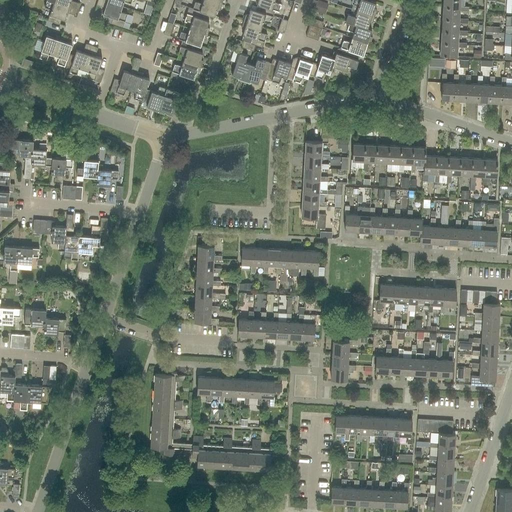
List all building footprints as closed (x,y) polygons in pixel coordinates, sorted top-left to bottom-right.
[(80,3),(74,1),(72,7),(49,0),(47,0),(45,7),(52,9),(48,20),(60,24),(62,18),(65,19),(68,12),(76,15),(80,3)] [(121,11),(123,6),(105,0),(103,6),(105,7),(103,14),(113,17),(111,23),(123,27),(128,13),(121,11)] [(222,4),(210,0),(203,0),(203,3),(196,1),(193,8),(201,11),(215,16),(217,9),(220,10),(222,4)] [(275,0),(258,0),(257,4),(263,6),(261,12),(273,16),(275,10),(279,11),(282,4),(275,1),(275,0)] [(357,11),(375,17),(377,11),(374,10),(376,3),(367,0),(352,0),(352,3),(359,5),(357,11)] [(315,10),(324,13),(327,4),(318,1),(315,10)] [(443,7),(442,18),(459,20),(459,19),(460,11),(468,12),(469,7),(460,6),(460,8),(443,7)] [(192,23),(190,28),(208,34),(210,28),(207,27),(209,20),(199,17),(201,11),(193,8),(189,7),(185,21),(192,23)] [(246,14),(244,20),(262,26),(264,21),(271,23),(273,16),(261,12),(251,8),(249,15),(246,14)] [(373,23),(375,17),(357,11),(355,16),(348,13),(346,21),(350,22),(368,28),(370,22),(373,23)] [(309,30),(321,34),(324,22),(308,17),(306,23),(310,25),(309,30)] [(442,18),(442,30),(459,31),(459,30),(459,23),(468,24),(468,19),(459,19),(459,20),(442,18)] [(288,21),(282,19),(278,31),(284,33),(288,21)] [(260,31),(262,26),(244,20),(242,26),(245,27),(243,34),(244,35),(242,40),(244,41),(251,43),(252,44),(256,45),(263,47),(267,34),(260,31)] [(174,24),(168,22),(164,34),(170,36),(174,24)] [(354,32),(353,37),(371,43),(373,37),(370,36),(372,29),(368,28),(350,22),(347,30),(354,32)] [(208,34),(190,28),(188,33),(181,31),(179,39),(183,40),(195,44),(201,46),(203,39),(206,40),(208,34)] [(321,34),(309,30),(307,36),(319,40),(321,34)] [(442,30),(441,42),(458,43),(458,42),(458,35),(467,36),(467,31),(459,30),(459,31),(442,30)] [(55,55),(60,37),(54,35),(54,38),(47,35),(39,57),(47,60),(49,53),(55,55)] [(60,37),(55,55),(60,57),(57,63),(71,68),(75,56),(69,54),(72,44),(66,42),(67,39),(60,37)] [(371,43),(353,37),(351,42),(344,40),(341,48),(348,50),(361,54),(360,54),(363,55),(366,48),(369,49),(371,43)] [(185,56),(183,61),(202,67),(204,61),(201,60),(203,53),(193,50),(195,44),(183,40),(178,54),(185,56)] [(251,43),(244,41),(242,47),(254,51),(256,45),(252,44),(251,43)] [(458,43),(441,42),(440,55),(457,56),(458,47),(466,48),(466,43),(458,42),(458,43)] [(71,68),(70,72),(77,74),(79,67),(85,69),(90,51),(96,53),(98,47),(86,43),(84,52),(77,50),(75,56),(71,68)] [(348,50),(341,48),(338,49),(337,52),(334,51),(332,57),(332,58),(335,58),(332,66),(333,66),(347,70),(349,65),(356,67),(360,54),(361,54),(348,50)] [(96,56),(96,53),(90,51),(85,69),(90,71),(87,78),(101,82),(105,70),(99,68),(102,58),(96,56)] [(332,58),(332,57),(329,56),(330,54),(323,51),(319,64),(313,62),(309,74),(323,79),(325,72),(330,74),(333,66),(332,66),(335,58),(332,58)] [(164,54),(158,52),(154,64),(160,66),(164,54)] [(244,82),(250,64),(245,62),(248,55),(240,53),(233,75),(239,77),(238,80),(244,82)] [(291,66),(287,78),(301,83),(303,76),(308,77),(309,74),(313,62),(307,60),(308,58),(301,55),(300,58),(298,58),(293,59),(292,63),(291,66)] [(291,66),(292,63),(286,61),(287,58),(280,56),(279,60),(273,59),(272,63),(271,63),(266,79),(280,83),(282,76),(287,78),(291,66)] [(127,88),(132,90),(138,72),(141,60),(136,58),(131,73),(124,70),(121,80),(115,79),(111,91),(124,95),(127,88)] [(266,79),(271,63),(258,58),(256,65),(250,64),(244,82),(250,84),(251,81),(258,83),(260,78),(265,80),(266,79)] [(456,60),(446,60),(446,68),(456,68),(456,60)] [(200,73),(202,67),(183,61),(182,66),(175,64),(172,71),(185,75),(195,79),(197,72),(200,73)] [(185,75),(172,71),(170,77),(183,81),(185,75)] [(135,98),(142,101),(146,89),(150,79),(143,77),(144,74),(138,72),(132,90),(137,92),(135,98)] [(455,82),(453,82),(446,82),(447,74),(442,74),(441,83),(442,83),(441,99),(454,100),(455,82)] [(455,82),(454,100),(466,101),(467,83),(465,83),(458,83),(459,75),(454,74),(453,82),(455,82)] [(467,83),(466,101),(478,102),(479,84),(477,84),(470,83),(470,75),(466,75),(465,83),(467,83)] [(478,102),(490,102),(491,85),(489,85),(482,84),(482,76),(478,76),(477,84),(479,84),(478,102)] [(503,86),(501,86),(494,85),(494,77),(490,77),(489,85),(491,85),(490,102),(502,103),(503,86)] [(511,103),(511,86),(506,86),(507,78),(502,77),(501,86),(503,86),(502,103),(511,103)] [(157,93),(146,89),(142,101),(148,103),(147,106),(154,108),(153,111),(159,113),(167,88),(160,86),(157,93)] [(167,88),(159,113),(165,115),(166,112),(173,115),(178,99),(172,98),(175,91),(167,88)] [(34,148),(34,145),(34,141),(13,139),(13,147),(20,148),(19,155),(33,156),(34,148)] [(349,140),(338,139),(337,148),(348,149),(349,140)] [(321,154),(321,155),(329,156),(329,151),(322,151),(322,141),(306,141),(305,153),(321,154)] [(356,160),(363,161),(365,161),(366,144),(353,143),(352,160),(351,159),(350,169),(355,169),(356,160)] [(377,161),(378,145),(366,144),(365,161),(363,161),(362,170),(367,170),(367,161),(375,161),(377,161)] [(32,164),(52,166),(53,166),(53,157),(47,157),(47,149),(38,149),(39,145),(34,145),(34,148),(33,156),(32,162),(33,163),(32,164)] [(380,162),(387,162),(389,162),(390,145),(378,145),(377,161),(375,161),(374,170),(379,170),(380,162)] [(401,163),(402,146),(390,145),(389,162),(387,162),(387,171),(392,171),(392,162),(400,163),(401,163)] [(414,146),(402,146),(401,163),(400,163),(399,171),(404,172),(404,163),(411,163),(413,163),(414,146)] [(413,163),(411,163),(410,172),(415,172),(415,163),(424,164),(425,155),(426,147),(414,146),(413,163)] [(320,167),(320,168),(329,169),(329,164),(321,163),(321,155),(321,154),(305,153),(305,166),(320,167)] [(437,156),(425,155),(424,164),(424,171),(423,171),(422,181),(427,181),(427,173),(435,174),(436,174),(437,156)] [(448,174),(449,157),(437,156),(436,174),(435,174),(434,181),(439,182),(439,174),(447,174),(448,174)] [(74,159),(53,157),(53,166),(52,166),(51,173),(66,174),(66,167),(73,167),(74,159)] [(460,175),(461,157),(449,157),(448,174),(447,174),(446,182),(451,182),(452,175),(459,175),(460,175)] [(473,158),(461,157),(460,175),(459,175),(458,183),(463,183),(464,175),(471,176),(472,176),(473,158)] [(485,159),(473,158),(472,176),(471,176),(470,190),(475,190),(476,176),(483,176),(484,176),(485,159)] [(484,176),(483,176),(482,184),(487,184),(487,177),(496,177),(497,159),(485,159),(484,176)] [(77,175),(98,177),(98,169),(99,169),(99,161),(85,160),(84,168),(78,167),(77,175)] [(10,191),(15,191),(15,184),(11,183),(12,170),(4,169),(5,162),(0,161),(0,183),(2,183),(1,190),(10,191)] [(31,179),(32,164),(33,163),(32,162),(26,162),(24,178),(31,179)] [(305,166),(304,179),(320,180),(320,181),(328,181),(328,177),(320,176),(320,168),(320,167),(305,166)] [(98,177),(97,185),(111,186),(111,183),(117,183),(117,179),(118,179),(119,170),(99,169),(98,169),(98,177)] [(319,192),(319,193),(327,194),(328,189),(319,189),(320,181),(320,180),(304,179),(303,191),(319,192)] [(0,209),(13,211),(14,205),(9,204),(10,191),(1,190),(0,189),(0,204),(0,209)] [(319,192),(303,191),(303,204),(318,205),(318,206),(327,207),(327,202),(319,201),(319,193),(319,192)] [(318,205),(303,204),(302,217),(317,218),(317,228),(326,229),(326,215),(318,214),(318,206),(318,205)] [(345,230),(358,231),(359,215),(357,215),(349,214),(350,206),(345,206),(344,214),(346,215),(345,230)] [(358,231),(370,232),(371,216),(370,216),(362,215),(362,207),(358,207),(357,215),(359,215),(358,231)] [(370,232),(383,233),(384,217),(382,216),(374,216),(375,208),(370,207),(370,216),(371,216),(370,232)] [(383,233),(395,233),(396,217),(395,217),(387,217),(387,209),(383,208),(382,216),(384,217),(383,233)] [(13,218),(13,211),(0,209),(0,220),(0,217),(13,218)] [(396,217),(395,233),(408,234),(409,218),(407,218),(399,218),(400,209),(395,209),(395,217),(396,217)] [(408,234),(420,235),(421,226),(422,219),(412,218),(412,210),(408,210),(407,218),(409,218),(408,234)] [(66,235),(65,251),(72,251),(71,259),(78,260),(79,252),(80,236),(74,235),(74,228),(74,227),(73,227),(74,215),(67,214),(67,227),(67,235),(66,235)] [(420,242),(433,243),(434,227),(435,227),(435,218),(431,218),(430,226),(421,226),(420,235),(420,242)] [(494,224),(486,224),(485,230),(484,230),(483,246),(496,247),(497,231),(498,231),(499,218),(494,218),(494,224)] [(434,227),(433,243),(445,244),(446,227),(448,227),(448,219),(443,219),(443,227),(435,227),(434,227)] [(47,220),(46,234),(52,234),(53,226),(54,221),(47,220)] [(445,244),(458,244),(459,228),(460,228),(461,220),(456,220),(455,228),(448,227),(446,227),(445,244)] [(458,244),(470,245),(471,229),(473,229),(473,221),(469,221),(468,229),(460,228),(459,228),(458,244)] [(471,229),(470,245),(483,246),(484,230),(485,230),(486,224),(486,222),(481,221),(481,230),(473,229),(471,229)] [(67,227),(53,226),(52,234),(52,242),(59,243),(58,250),(65,251),(66,235),(67,235),(67,227)] [(92,226),(92,237),(80,236),(79,252),(93,253),(93,245),(100,246),(100,238),(106,238),(107,234),(107,231),(101,231),(101,226),(92,226)] [(198,245),(198,258),(214,259),(214,260),(222,260),(222,256),(214,255),(214,246),(198,245)] [(18,263),(19,247),(6,246),(4,261),(11,262),(11,270),(10,270),(9,286),(16,286),(18,267),(18,263)] [(40,248),(19,247),(18,263),(32,264),(32,257),(39,257),(40,248)] [(254,264),(255,248),(242,247),(242,263),(251,264),(251,272),(256,272),(256,264),(254,264)] [(268,248),(255,248),(254,264),(256,264),(264,264),(264,273),(268,273),(269,265),(267,265),(268,248)] [(280,265),(280,249),(268,248),(267,265),(269,265),(277,265),(276,273),(281,273),(281,265),(280,265)] [(280,265),(281,265),(289,266),(289,274),(293,274),(294,266),(292,266),(293,250),(280,249),(280,265)] [(305,266),(306,250),(293,250),(292,266),(294,266),(302,266),(301,274),(306,275),(306,267),(305,266)] [(318,251),(306,250),(305,266),(306,267),(314,267),(314,275),(319,275),(319,266),(318,266),(318,251)] [(213,268),(214,260),(214,259),(198,258),(197,270),(213,271),(213,273),(221,273),(221,268),(213,268)] [(197,270),(196,283),(212,284),(212,285),(220,286),(221,281),(212,280),(213,273),(213,271),(197,270)] [(212,284),(196,283),(196,296),(212,296),(212,298),(220,298),(220,293),(212,293),(212,285),(212,284)] [(392,301),(394,285),(381,284),(380,300),(378,300),(378,308),(382,309),(383,300),(391,301),(392,301)] [(392,301),(391,301),(390,309),(395,310),(395,301),(403,302),(405,302),(406,286),(394,285),(392,301)] [(418,303),(419,287),(406,286),(405,302),(403,302),(403,310),(407,310),(408,302),(416,303),(418,303)] [(431,288),(419,287),(418,303),(416,303),(415,311),(420,311),(421,303),(429,304),(430,304),(431,288)] [(443,304),(444,288),(431,288),(430,304),(429,304),(428,312),(433,312),(433,304),(441,304),(443,304)] [(457,289),(444,288),(443,304),(441,304),(441,313),(445,313),(446,305),(456,305),(457,289)] [(196,296),(195,308),(211,309),(211,310),(219,311),(219,306),(211,306),(212,298),(212,296),(196,296)] [(500,304),(497,304),(491,303),(485,303),(484,303),(483,313),(475,312),(475,317),(483,317),(483,316),(499,317),(500,304)] [(0,307),(0,322),(13,324),(13,317),(20,317),(21,308),(1,307),(0,307)] [(25,325),(45,326),(46,318),(47,310),(26,308),(25,325)] [(211,309),(195,308),(194,321),(210,322),(210,323),(218,323),(219,319),(210,318),(211,310),(211,309)] [(238,335),(251,336),(252,319),(253,319),(253,311),(249,311),(248,319),(239,319),(238,335)] [(251,336),(263,336),(264,320),(265,320),(266,312),(261,312),(261,320),(253,319),(252,319),(251,336)] [(263,336),(276,337),(277,321),(278,321),(278,312),(274,312),(273,320),(265,320),(264,320),(263,336)] [(277,321),(276,337),(289,337),(289,321),(291,321),(291,313),(286,313),(286,321),(278,321),(277,321)] [(289,337),(301,338),(302,322),(303,322),(304,314),(299,314),(299,322),(291,321),(289,321),(289,337)] [(302,322),(301,338),(314,339),(315,323),(316,323),(316,314),(312,314),(311,322),(303,322),(302,322)] [(482,328),(499,329),(499,317),(483,316),(483,317),(483,325),(474,325),(474,329),(482,330),(482,328)] [(45,326),(45,334),(59,335),(59,328),(66,329),(66,319),(46,318),(45,326)] [(482,328),(482,330),(482,338),(474,337),(473,342),(482,343),(482,341),(498,342),(499,329),(482,328)] [(334,340),(333,353),(349,354),(349,352),(350,344),(358,344),(358,340),(349,339),(349,341),(334,340)] [(482,341),(482,343),(481,351),(473,350),(473,355),(481,355),(481,353),(497,355),(498,342),(482,341)] [(415,358),(414,374),(426,375),(427,358),(429,359),(430,342),(424,342),(423,353),(416,353),(416,358),(415,358)] [(427,358),(426,375),(439,375),(440,359),(441,359),(442,343),(438,342),(436,359),(429,359),(427,358)] [(376,372),(389,372),(390,356),(391,356),(391,348),(387,348),(386,356),(377,355),(376,372)] [(390,356),(389,372),(401,373),(402,357),(403,357),(404,349),(399,349),(399,357),(391,356),(390,356)] [(402,357),(401,373),(414,374),(415,358),(416,358),(416,353),(417,350),(412,349),(411,357),(403,357),(402,357)] [(349,354),(333,353),(332,365),(348,366),(348,364),(349,357),(357,357),(357,352),(349,352),(349,354)] [(440,359),(439,375),(452,376),(453,361),(454,361),(454,352),(450,352),(449,360),(441,359),(440,359)] [(480,366),(496,367),(497,355),(481,353),(481,355),(480,363),(472,363),(472,367),(480,368),(480,366)] [(348,366),(332,365),(331,378),(347,379),(348,372),(353,372),(354,369),(356,370),(357,365),(348,364),(348,366)] [(495,380),(496,367),(480,366),(480,368),(479,376),(471,375),(471,385),(485,386),(485,379),(495,380)] [(15,384),(16,377),(15,376),(8,376),(8,370),(6,368),(2,368),(2,371),(1,384),(0,392),(7,392),(7,400),(14,401),(15,384)] [(154,389),(176,390),(177,380),(184,381),(184,376),(155,374),(154,389)] [(212,402),(212,394),(210,394),(211,378),(198,377),(198,393),(208,394),(207,402),(212,402)] [(224,378),(211,378),(210,394),(212,394),(220,394),(220,402),(224,403),(225,394),(223,394),(224,378)] [(237,379),(224,378),(223,394),(225,394),(233,395),(232,403),(237,403),(237,395),(236,395),(237,379)] [(249,404),(250,396),(248,396),(249,380),(237,379),(236,395),(237,395),(245,395),(245,404),(249,404)] [(248,396),(250,396),(258,396),(257,404),(262,405),(262,396),(261,396),(262,380),(249,380),(248,396)] [(261,396),(262,396),(270,397),(270,405),(275,405),(275,396),(274,396),(275,381),(262,380),(261,396)] [(29,385),(15,384),(14,401),(21,401),(20,410),(28,410),(28,402),(27,402),(29,385)] [(50,387),(29,385),(27,402),(28,402),(42,403),(42,395),(49,395),(50,387)] [(154,389),(154,403),(183,405),(183,401),(175,400),(176,390),(154,389)] [(154,403),(153,418),(174,419),(175,409),(182,409),(183,405),(154,403)] [(349,440),(350,432),(348,432),(349,415),(336,415),(335,431),(345,431),(345,440),(349,440)] [(361,432),(362,416),(349,415),(348,432),(350,432),(358,432),(357,440),(362,441),(362,432),(361,432)] [(361,432),(362,432),(370,433),(370,441),(375,441),(375,433),(373,433),(374,417),(362,416),(361,432)] [(373,433),(375,433),(383,433),(382,442),(387,442),(388,434),(386,434),(387,417),(374,417),(373,433)] [(400,443),(400,434),(399,434),(399,418),(387,417),(386,434),(388,434),(396,434),(395,442),(400,443)] [(153,418),(152,432),(181,434),(181,430),(174,429),(174,419),(153,418)] [(412,419),(399,418),(399,434),(400,434),(408,435),(408,443),(412,443),(413,435),(411,434),(412,419)] [(181,434),(152,432),(151,447),(165,448),(164,455),(179,455),(180,448),(172,448),(173,438),(181,438),(181,434)] [(456,433),(453,433),(447,433),(441,432),(439,432),(439,443),(431,442),(430,447),(439,447),(439,445),(455,446),(456,433)] [(193,436),(193,444),(199,444),(203,445),(204,437),(193,436)] [(212,467),(226,468),(228,438),(224,438),(223,446),(213,445),(212,467)] [(228,438),(226,468),(241,468),(242,447),(232,446),(232,439),(228,438)] [(242,447),(241,468),(255,469),(257,440),(253,440),(252,447),(242,447)] [(261,440),(257,440),(255,469),(270,470),(271,449),(261,448),(261,440)] [(213,445),(203,445),(199,444),(199,445),(198,457),(197,466),(212,467),(213,445)] [(454,459),(455,446),(439,445),(439,447),(438,455),(430,455),(430,459),(438,460),(438,458),(454,459)] [(453,472),(454,459),(438,458),(438,460),(437,468),(429,467),(429,472),(437,472),(437,471),(453,472)] [(0,483),(8,484),(8,477),(15,477),(15,468),(0,467),(0,483)] [(453,484),(453,472),(437,471),(437,472),(437,480),(429,480),(428,485),(436,485),(437,483),(453,484)] [(345,487),(346,487),(347,479),(342,479),(342,487),(332,487),(331,503),(344,503),(345,487)] [(344,503),(357,504),(358,488),(359,488),(359,480),(355,480),(354,488),(346,487),(345,487),(344,503)] [(358,488),(357,504),(369,505),(370,489),(371,489),(372,480),(367,480),(367,488),(359,488),(358,488)] [(369,505),(382,505),(383,489),(384,489),(385,481),(380,481),(380,489),(371,489),(370,489),(369,505)] [(382,505),(395,506),(395,490),(397,490),(397,482),(393,482),(392,490),(384,489),(383,489),(382,505)] [(405,491),(397,490),(395,490),(395,506),(407,507),(408,491),(409,491),(410,483),(405,482),(405,491)] [(436,496),(452,497),(453,484),(437,483),(436,485),(436,493),(428,493),(428,497),(436,497),(436,496)] [(511,511),(511,489),(497,489),(495,511),(511,511)] [(451,510),(452,497),(436,496),(436,497),(435,505),(427,505),(427,510),(436,510),(436,509),(451,510)]
